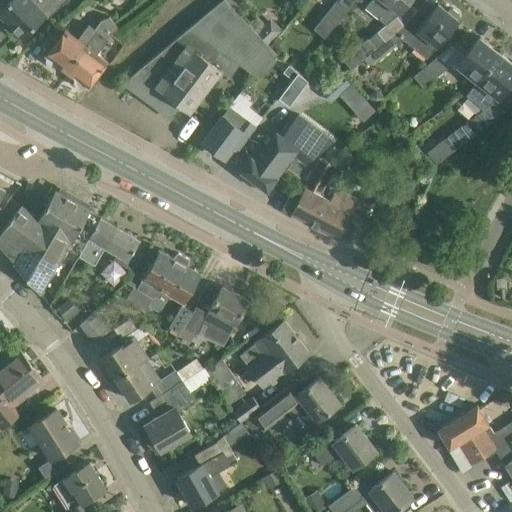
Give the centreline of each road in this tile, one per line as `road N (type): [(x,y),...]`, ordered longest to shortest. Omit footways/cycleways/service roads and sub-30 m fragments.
road 1 (primary): [(334,274),(0,98)]
road 2 (residential): [(473,511),(360,366),(325,305),(334,274)]
road 3 (unclassified): [(153,511),(74,372),(35,323)]
road 4 (primary): [(345,279),(369,302),(511,359)]
road 5 (primary): [(511,336),(377,282),(345,279)]
